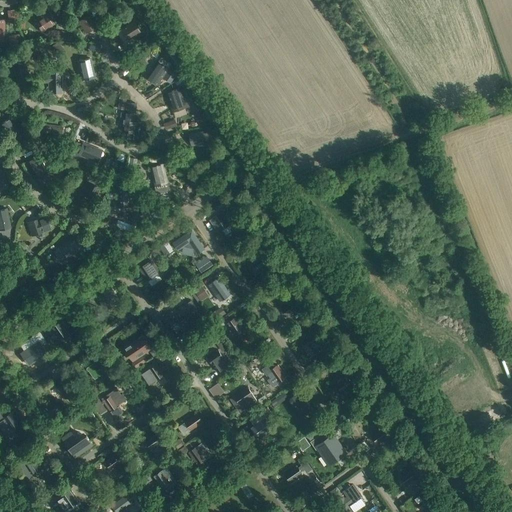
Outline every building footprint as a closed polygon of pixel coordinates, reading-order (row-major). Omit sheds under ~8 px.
[(65,16),(69,22),(75,17),(71,11),(65,16)] [(46,14),(37,20),(44,30),(53,24),(46,14)] [(89,15),(79,21),(85,31),(95,24),(89,15)] [(133,22),(122,29),(126,35),(128,39),(128,40),(140,32),(133,22)] [(59,37),(70,40),(72,32),(61,30),(59,37)] [(21,41),(19,34),(8,37),(10,44),(21,41)] [(46,52),(44,44),(21,49),(23,56),(46,52)] [(47,49),(45,56),(52,58),(54,51),(47,49)] [(140,70),(149,63),(143,56),(134,63),(140,70)] [(90,58),(78,61),(82,77),(93,75),(90,58)] [(17,79),(28,75),(23,59),(12,63),(17,79)] [(152,71),(147,77),(157,84),(162,78),(168,69),(158,62),(152,71)] [(48,74),(42,74),(42,83),(48,83),(48,93),(61,93),(61,69),(48,69),(48,74)] [(173,74),(169,77),(174,82),(177,79),(173,74)] [(184,105),(179,89),(167,93),(173,109),(184,105)] [(118,108),(125,110),(127,97),(121,95),(118,108)] [(143,121),(136,121),(137,113),(125,111),(123,129),(135,131),(134,136),(141,137),(143,121)] [(207,121),(202,113),(196,117),(201,125),(207,121)] [(0,125),(10,140),(20,133),(10,118),(0,124),(0,125)] [(42,124),(40,137),(58,139),(61,139),(62,127),(59,127),(42,124)] [(203,131),(192,133),(194,145),(205,143),(205,141),(207,141),(209,148),(216,147),(213,131),(203,133),(203,131)] [(78,161),(80,155),(97,162),(102,151),(83,143),(82,145),(76,142),(70,158),(78,161)] [(45,170),(37,155),(27,161),(35,176),(45,170)] [(109,167),(118,171),(121,164),(112,160),(109,167)] [(168,191),(169,189),(164,164),(152,167),(157,191),(160,193),(168,191)] [(143,168),(134,170),(137,180),(145,178),(143,168)] [(99,188),(88,182),(83,192),(94,198),(99,188)] [(116,187),(118,207),(131,206),(130,186),(116,187)] [(234,196),(228,201),(234,210),(241,206),(234,196)] [(139,215),(146,208),(141,203),(134,210),(139,215)] [(227,207),(210,219),(218,232),(223,229),(226,235),(231,231),(228,226),(236,220),(227,207)] [(0,229),(11,227),(7,208),(0,209),(0,229)] [(39,219),(27,223),(31,233),(43,229),(43,232),(51,229),(46,216),(39,219)] [(178,249),(182,246),(195,248),(198,253),(204,248),(192,230),(174,243),(178,249)] [(58,248),(55,249),(61,260),(64,258),(64,259),(82,249),(76,237),(58,247),(58,248)] [(3,238),(1,246),(8,247),(10,239),(3,238)] [(168,241),(160,246),(167,256),(174,251),(168,241)] [(27,263),(32,254),(19,246),(13,255),(27,263)] [(163,255),(156,259),(166,274),(173,270),(163,255)] [(202,272),(212,264),(207,256),(196,264),(202,272)] [(267,256),(250,268),(259,281),(276,270),(267,256)] [(152,259),(138,268),(147,282),(148,280),(159,274),(161,272),(152,259)] [(283,268),(272,275),(276,280),(286,273),(283,268)] [(28,281),(21,270),(10,278),(16,289),(28,281)] [(219,277),(209,284),(213,290),(220,301),(231,293),(219,277)] [(207,295),(201,286),(195,290),(201,299),(207,295)] [(111,287),(97,296),(106,309),(117,302),(120,300),(111,287)] [(91,293),(86,297),(89,301),(94,298),(91,293)] [(300,308),(293,298),(280,307),(287,317),(300,308)] [(127,300),(122,304),(127,311),(132,307),(127,300)] [(76,306),(70,310),(74,315),(79,312),(76,306)] [(191,333),(202,325),(189,307),(178,314),(191,333)] [(209,315),(214,322),(221,318),(216,311),(209,315)] [(245,329),(236,316),(226,323),(235,336),(245,329)] [(219,328),(224,325),(221,320),(216,323),(219,328)] [(69,332),(61,321),(51,328),(59,339),(69,332)] [(40,332),(21,344),(25,350),(21,353),(29,364),(47,352),(41,344),(46,340),(40,332)] [(137,340),(124,349),(132,362),(151,350),(145,341),(145,339),(143,337),(142,336),(140,337),(138,338),(137,340)] [(330,336),(326,339),(332,348),(336,345),(330,336)] [(320,337),(309,345),(316,355),(327,348),(326,345),(322,340),(320,337)] [(227,347),(223,341),(218,345),(222,351),(227,347)] [(338,345),(331,350),(335,355),(341,351),(338,345)] [(268,357),(276,352),(271,346),(264,351),(268,357)] [(217,348),(206,356),(213,366),(219,374),(230,367),(224,359),(217,348)] [(165,351),(158,355),(162,361),(169,356),(165,351)] [(93,363),(87,367),(95,378),(103,373),(106,377),(112,373),(109,368),(111,366),(104,356),(102,357),(100,354),(93,359),(95,362),(93,363)] [(142,356),(132,363),(136,368),(145,361),(142,356)] [(158,363),(143,373),(150,384),(165,374),(158,363)] [(270,363),(262,369),(267,376),(268,375),(270,378),(268,380),(273,387),(277,384),(287,377),(278,364),(276,365),(270,363)] [(238,380),(247,373),(241,365),(232,371),(238,380)] [(119,369),(114,373),(118,379),(123,375),(119,369)] [(337,382),(335,383),(342,394),(344,392),(347,397),(356,391),(361,388),(348,369),(343,373),(345,376),(337,381),(337,382)] [(28,370),(19,375),(25,383),(33,377),(28,370)] [(294,372),(286,379),(290,385),(299,379),(294,372)] [(66,374),(54,382),(62,393),(63,391),(71,403),(80,396),(75,388),(76,387),(74,384),(76,383),(68,373),(66,374)] [(126,379),(120,382),(124,388),(130,385),(126,379)] [(247,386),(234,395),(239,403),(235,405),(240,412),(243,409),(257,399),(247,386)] [(117,388),(102,398),(111,411),(119,406),(120,405),(119,404),(126,398),(122,393),(121,393),(117,388)] [(366,389),(355,397),(358,402),(369,394),(366,389)] [(310,410),(298,393),(287,400),(299,418),(310,410)] [(97,396),(90,400),(94,405),(95,405),(101,401),(97,396)] [(275,399),(271,402),(274,407),(279,404),(275,399)] [(268,408),(251,420),(255,426),(262,435),(275,426),(268,416),(272,413),(268,408)] [(4,418),(0,421),(0,425),(7,436),(20,426),(19,425),(23,423),(14,410),(12,411),(3,417),(4,418)] [(204,422),(197,412),(184,421),(191,432),(204,422)] [(210,428),(221,422),(216,415),(206,422),(210,428)] [(64,419),(59,423),(64,429),(69,426),(64,419)] [(391,436),(383,426),(371,435),(378,445),(391,436)] [(165,442),(158,431),(144,440),(152,451),(165,442)] [(326,431),(311,441),(316,449),(319,447),(323,452),(330,462),(344,452),(332,436),(331,437),(326,431)] [(71,432),(63,438),(75,456),(92,444),(86,435),(78,441),(71,432)] [(305,437),(296,442),(302,450),(310,445),(305,437)] [(181,438),(175,443),(179,449),(185,444),(181,438)] [(196,446),(187,452),(197,465),(206,459),(204,457),(210,453),(201,442),(196,446)] [(124,462),(117,452),(104,460),(111,471),(124,462)] [(33,454),(17,465),(27,481),(43,468),(33,454)] [(50,457),(43,462),(46,467),(54,463),(50,457)] [(306,460),(301,464),(302,465),(305,469),(307,472),(312,468),(306,460)] [(304,474),(297,464),(284,473),(291,483),(304,474)] [(176,481),(166,467),(153,476),(162,489),(164,487),(165,489),(167,489),(176,483),(176,481)] [(410,468),(399,476),(406,487),(417,479),(410,468)] [(148,473),(143,477),(148,483),(152,480),(148,473)] [(353,484),(342,491),(346,497),(347,498),(346,501),(349,505),(351,504),(362,497),(353,484)] [(344,511),(349,511),(352,510),(349,505),(346,501),(336,487),(330,492),(344,511)] [(433,487),(426,492),(431,498),(433,497),(435,501),(440,497),(433,487)] [(64,511),(67,511),(80,503),(70,489),(60,495),(65,501),(60,505),(64,511)] [(115,511),(117,511),(128,511),(124,506),(134,499),(130,492),(110,505),(115,511)]
